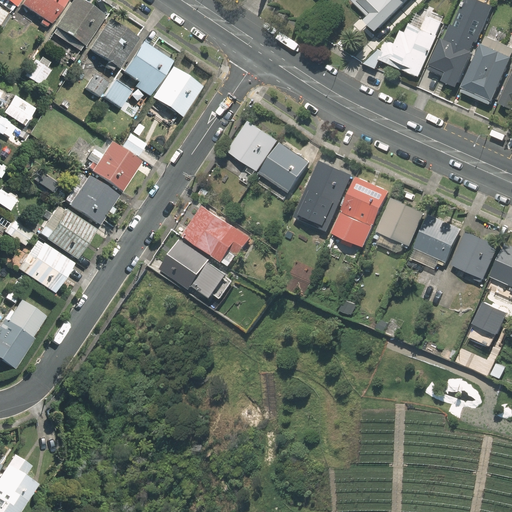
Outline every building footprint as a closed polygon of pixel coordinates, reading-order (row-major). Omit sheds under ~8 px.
[(17,0),(0,0),(0,1),(11,9),(17,0)] [(35,24),(42,29),(63,0),(20,0),(16,6),(36,21),(35,24)] [(100,19),(71,0),(70,0),(47,34),(76,54),(100,19)] [(375,32),(408,0),(352,0),(369,16),(364,21),(375,32)] [(454,94),(492,5),(478,0),(458,0),(428,74),(443,80),(439,88),(454,94)] [(418,80),(443,24),(426,17),(420,32),(408,26),(404,35),(399,33),(393,46),(388,44),(379,63),(418,80)] [(134,44),(104,22),(82,53),(112,74),(134,44)] [(490,107),(511,56),(511,48),(484,36),(459,94),(490,107)] [(131,89),(144,98),(167,64),(139,44),(118,75),(133,85),(131,89)] [(35,89),(46,73),(31,62),(19,78),(35,89)] [(198,89),(169,69),(146,101),(176,122),(198,89)] [(511,74),(497,107),(511,114),(511,112),(511,74)] [(96,99),(105,85),(92,76),(83,90),(96,99)] [(128,94),(111,83),(101,98),(117,110),(128,94)] [(12,97),(0,115),(8,120),(7,122),(19,131),(33,111),(12,97)] [(0,139),(5,142),(13,129),(0,120),(0,139)] [(257,173),(278,142),(248,122),(227,153),(257,173)] [(79,135),(69,150),(88,164),(84,170),(87,172),(86,174),(117,196),(138,166),(107,144),(102,151),(79,135)] [(128,136),(118,147),(132,159),(142,147),(128,136)] [(279,144),(258,175),(289,195),(310,164),(279,144)] [(350,175),(318,162),(300,208),(332,221),(350,175)] [(40,176),(37,173),(30,183),(48,196),(55,187),(50,183),(53,178),(43,171),(40,176)] [(62,207),(94,229),(103,215),(108,219),(113,212),(108,208),(114,199),(77,174),(58,201),(64,205),(62,207)] [(387,189),(356,176),(331,237),(363,250),(387,189)] [(14,183),(9,192),(19,199),(24,191),(14,183)] [(0,194),(0,210),(4,214),(12,203),(0,194)] [(423,212),(390,200),(373,246),(406,258),(423,212)] [(55,207),(36,236),(42,240),(40,242),(71,263),(92,231),(55,207)] [(302,212),(294,208),(285,223),(294,228),(302,212)] [(182,241),(211,260),(230,271),(249,239),(201,210),(182,241)] [(459,229),(429,216),(410,261),(434,271),(438,261),(445,264),(459,229)] [(3,226),(0,223),(0,232),(22,248),(31,236),(8,219),(3,226)] [(497,248),(463,235),(450,267),(484,281),(497,248)] [(182,241),(179,240),(158,273),(194,295),(198,288),(210,295),(221,279),(205,269),(211,260),(182,241)] [(69,267),(33,242),(18,264),(14,261),(8,269),(18,276),(15,280),(23,285),(26,281),(48,296),(69,267)] [(511,247),(505,244),(489,279),(511,289),(511,247)] [(274,252),(263,251),(262,265),(273,266),(274,252)] [(22,288),(13,282),(2,300),(11,305),(22,288)] [(358,305),(345,300),(340,312),(354,317),(358,305)] [(3,322),(0,327),(0,363),(14,373),(35,340),(33,339),(45,318),(20,302),(7,324),(3,322)] [(482,333),(495,339),(506,315),(481,304),(466,338),(478,343),(482,333)] [(507,369),(497,363),(490,377),(499,382),(507,369)] [(32,467),(14,456),(0,476),(0,511),(20,511),(39,485),(26,476),(32,467)]
